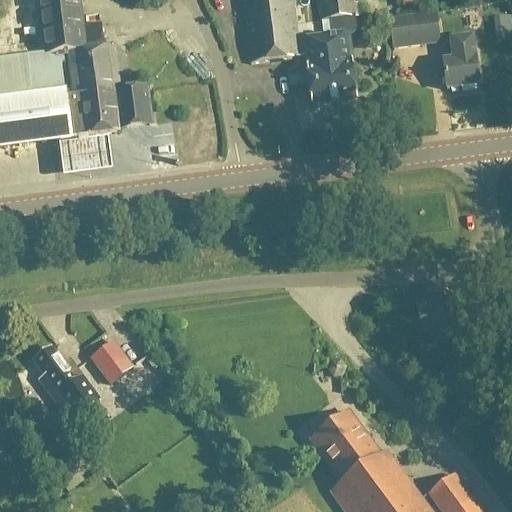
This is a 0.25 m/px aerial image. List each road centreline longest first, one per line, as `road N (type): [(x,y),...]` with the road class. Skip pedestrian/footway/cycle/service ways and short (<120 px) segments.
road 1 (residential): [(0,314),(263,282),(485,273)]
road 2 (tertiary): [(238,182),(477,150)]
road 3 (tertiary): [(0,215),(238,182)]
road 4 (unclassified): [(238,182),(222,85),(187,0)]
road 5 (residential): [(485,273),(477,150)]
